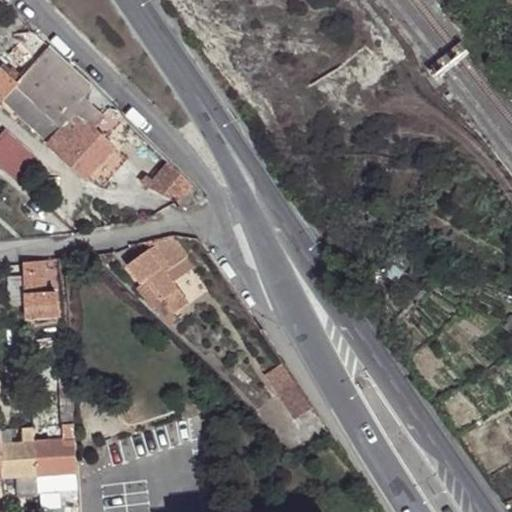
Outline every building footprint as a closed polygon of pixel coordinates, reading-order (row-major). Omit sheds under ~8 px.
[(76,72),(52,49),(18,82),(21,85),(6,101),(50,142),(79,112),(88,102),(98,92),(76,72)] [(21,85),(18,82),(3,68),(0,70),(0,101),(2,104),(6,101),(21,85)] [(96,109),(88,102),(79,112),(94,127),(103,116),(96,109)] [(86,176),(112,149),(114,147),(108,141),(109,140),(94,127),(79,112),(50,142),(86,176)] [(109,140),(120,128),(107,112),(103,116),(94,127),(109,140)] [(120,128),(125,123),(116,114),(107,112),(120,128)] [(0,164),(3,169),(14,179),(34,158),(0,123),(0,164)] [(136,157),(156,178),(166,168),(146,147),(136,157)] [(151,183),(176,202),(178,206),(192,206),(203,199),(175,171),(169,165),(166,168),(156,178),(151,183)] [(172,272),(194,256),(181,234),(160,240),(163,244),(157,249),(172,272)] [(172,272),(157,249),(135,264),(147,284),(152,280),(167,302),(169,301),(179,315),(194,305),(178,281),(172,272)] [(194,256),(172,272),(178,281),(200,266),(194,256)] [(46,299),(45,261),(26,262),(25,274),(26,291),(29,303),(46,301),(46,299)] [(26,291),(25,274),(15,275),(16,293),(26,291)] [(167,302),(152,280),(147,284),(142,288),(157,309),(161,306),(171,321),(179,315),(169,301),(167,302)] [(55,298),(46,299),(46,301),(29,303),(28,312),(29,324),(57,323),(55,298)] [(284,364),(271,373),(285,394),(299,385),(284,364)] [(33,397),(31,368),(12,369),(12,399),(33,397)] [(76,423),(73,374),(61,376),(64,423),(76,423)] [(315,409),(299,385),(285,394),(302,418),(315,409)] [(76,423),(64,423),(62,424),(64,438),(76,437),(76,423)] [(25,441),(34,440),(34,428),(25,429),(25,441)] [(11,429),(0,429),(2,443),(11,442),(11,429)] [(77,471),(76,437),(64,438),(34,440),(37,476),(77,471)] [(11,442),(2,443),(4,478),(14,476),(37,476),(34,440),(25,441),(11,442)] [(79,488),(77,471),(37,476),(38,490),(79,488)] [(38,490),(37,476),(14,476),(16,497),(38,496),(38,490)]
